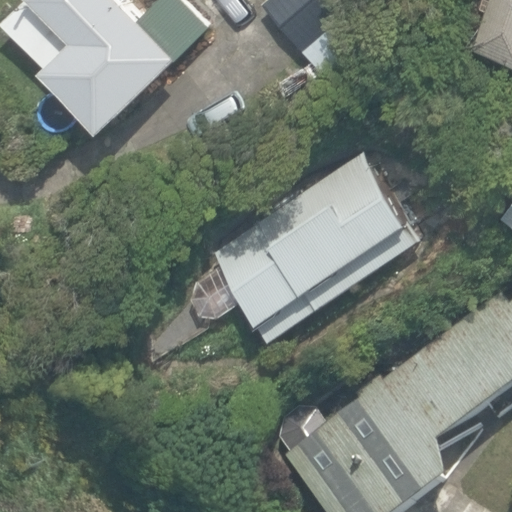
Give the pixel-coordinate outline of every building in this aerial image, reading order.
[(161,0),(151,10),(140,0),(42,0),(19,24),(61,66),(58,69),(118,128),(221,24),(196,0),(161,0)] [(314,45),(337,73),(382,35),(352,0),(270,0),(269,1),(309,48),(314,45)] [(511,0),(499,0),(484,45),(511,53),(511,0)] [(248,300),(275,340),(425,237),(369,148),(219,246),(230,260),(200,279),(195,297),(205,314),(226,315),(248,300)] [(294,457),(340,511),(419,511),(459,482),(450,444),(511,396),(511,303),(505,294),(392,385),(388,380),(364,398),(367,402),(332,428),(318,410),(301,407),(284,421),(284,438),(297,455),(294,457)]
